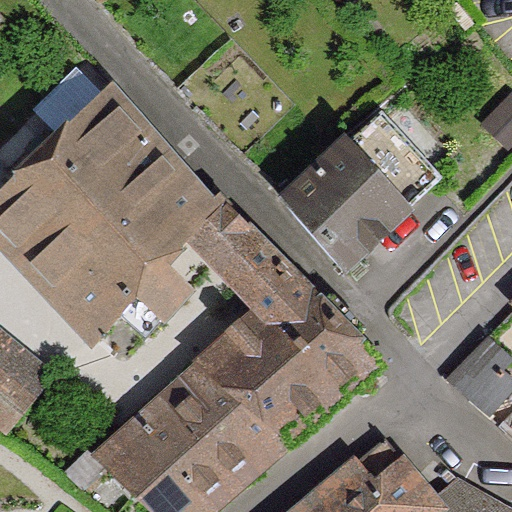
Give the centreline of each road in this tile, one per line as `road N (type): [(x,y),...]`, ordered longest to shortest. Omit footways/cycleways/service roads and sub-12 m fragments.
road 1 (residential): [(421,371),(68,0)]
road 2 (residential): [(270,511),(421,371)]
road 3 (residential): [(511,451),(421,371)]
